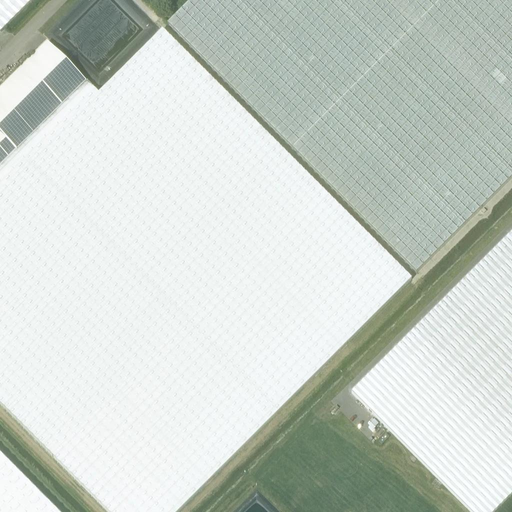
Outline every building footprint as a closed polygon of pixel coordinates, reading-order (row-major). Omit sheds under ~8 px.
[(0,0),(0,24),(24,0),(0,0)] [(511,0),(191,0),(167,24),(416,274),(511,178),(511,0)] [(0,169),(0,405),(106,511),(179,511),(411,280),(162,31),(98,94),(87,83),(0,169)] [(0,169),(87,83),(86,84),(47,44),(0,90),(0,169)] [(494,511),(511,495),(511,233),(351,394),(469,511),(494,511)] [(0,511),(56,511),(0,455),(0,511)]
